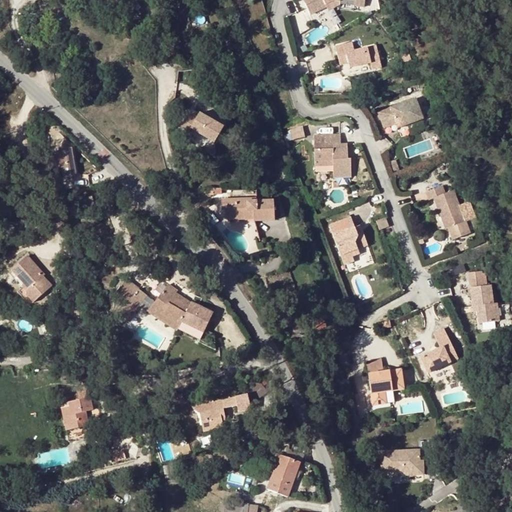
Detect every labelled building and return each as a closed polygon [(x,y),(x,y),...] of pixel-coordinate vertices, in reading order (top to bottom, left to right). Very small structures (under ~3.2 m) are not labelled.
[(303,0),(310,14),(324,7),(323,6),(334,1),(340,2),(348,4),(347,9),(358,11),(360,0),(303,0)] [(334,1),(323,6),(324,7),(326,11),(335,7),(339,7),(340,2),(334,1)] [(124,2),(121,6),(131,13),(133,11),(130,9),(131,7),(124,2)] [(350,65),(351,70),(364,66),(366,73),(375,70),(369,50),(347,56),(345,48),(331,52),(337,70),(343,68),(350,65)] [(409,103),(375,116),(380,130),(392,125),(394,130),(416,122),(409,103)] [(193,110),(192,114),(187,112),(182,110),(176,124),(186,128),(188,124),(212,133),(219,117),(194,107),(193,110)] [(289,138),(304,136),(302,127),(288,129),(289,138)] [(340,152),(339,143),(339,135),(313,136),(315,163),(333,162),(333,164),(334,177),(352,176),(350,159),(347,159),(347,155),(340,152)] [(75,174),(72,149),(60,151),(64,176),(75,174)] [(428,201),(432,199),(444,229),(462,222),(451,192),(443,195),(440,188),(425,194),(428,201)] [(97,211),(92,197),(78,202),(83,215),(97,211)] [(272,200),(256,201),(245,201),(246,199),(221,199),(222,210),(225,210),(225,208),(229,208),(230,216),(252,215),(252,219),(252,221),(273,220),(272,200)] [(229,208),(225,208),(225,210),(226,219),(252,219),(252,215),(230,216),(229,208)] [(376,221),(380,230),(389,226),(385,217),(376,221)] [(358,234),(355,227),(352,219),(331,227),(345,265),(354,261),(352,257),(360,254),(358,249),(369,245),(364,232),(358,234)] [(358,234),(364,232),(361,225),(355,227),(358,234)] [(23,289),(30,297),(47,280),(38,271),(34,266),(36,265),(22,251),(7,265),(18,277),(18,281),(23,285),(23,289)] [(477,270),(464,273),(471,308),(475,307),(478,323),(498,320),(494,302),(490,303),(487,284),(480,285),(477,270)] [(148,296),(126,280),(117,292),(124,298),(129,302),(138,308),(148,296)] [(13,287),(27,300),(30,297),(23,289),(23,285),(18,281),(13,287)] [(189,306),(174,296),(176,294),(177,291),(168,284),(151,307),(162,315),(180,326),(182,321),(204,332),(214,314),(191,302),(189,306)] [(174,296),(189,306),(191,302),(176,294),(174,296)] [(124,298),(114,311),(120,315),(129,302),(124,298)] [(129,302),(120,315),(129,321),(138,308),(129,302)] [(148,312),(164,323),(177,331),(180,326),(162,315),(151,307),(148,312)] [(312,323),(314,329),(326,326),(324,319),(312,323)] [(390,320),(382,323),(384,329),(392,327),(390,320)] [(177,331),(200,341),(204,332),(182,321),(180,326),(177,331)] [(450,363),(447,357),(456,353),(445,329),(434,334),(440,348),(420,357),(428,374),(450,363)] [(447,357),(450,363),(459,359),(456,353),(447,357)] [(372,380),(368,381),(372,404),(385,402),(384,390),(403,388),(401,369),(378,371),(378,374),(372,375),(372,380)] [(69,407),(61,409),(68,441),(89,436),(87,426),(94,424),(88,391),(77,393),(79,401),(68,404),(69,407)] [(221,416),(225,415),(222,400),(212,402),(209,391),(188,395),(195,405),(198,405),(204,433),(213,431),(224,429),(222,421),(221,416)] [(171,407),(185,401),(182,394),(178,396),(177,395),(167,399),(171,407)] [(475,428),(484,429),(484,421),(485,416),(481,416),(481,412),(477,412),(475,428)] [(400,470),(417,469),(416,459),(415,449),(378,452),(380,472),(400,470)] [(264,465),(261,464),(259,468),(273,473),(267,490),(288,497),(300,463),(269,452),(264,465)] [(416,459),(417,469),(400,470),(400,474),(421,473),(421,459),(416,459)] [(182,482),(179,462),(170,464),(172,483),(182,482)] [(265,511),(266,508),(257,507),(258,505),(224,500),(222,511),(265,511)]
